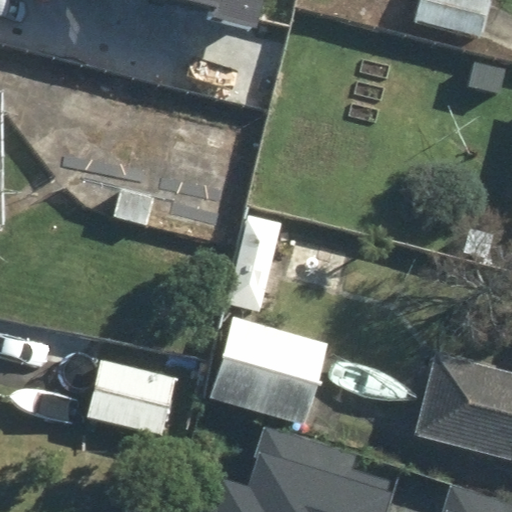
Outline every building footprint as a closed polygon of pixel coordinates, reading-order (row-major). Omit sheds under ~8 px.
[(241,0),(155,0),(238,18),(241,0)] [(201,27),(108,4),(91,68),(184,91),(201,27)] [(511,243),(511,156),(497,208),(489,237),(511,243)] [(291,444),(320,350),(247,327),(213,317),(184,411),(291,444)] [(172,385),(91,364),(75,428),(156,448),(172,385)] [(511,473),(511,393),(421,369),(415,390),(404,431),(401,442),(511,473)] [(216,480),(205,511),(380,511),(387,492),(251,448),(239,487),(216,480)] [(462,511),(434,503),(430,511),(462,511)]
